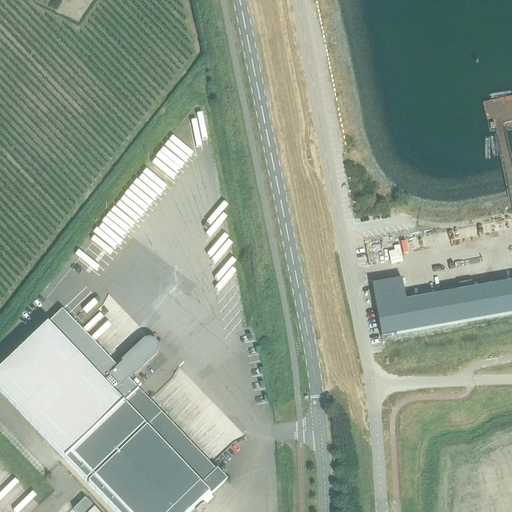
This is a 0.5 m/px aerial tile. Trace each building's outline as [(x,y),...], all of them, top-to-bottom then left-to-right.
[(387,231),(396,231),(396,226),(407,226),(407,219),(387,220),(387,231)] [(384,226),(363,226),(363,235),(385,234),(384,226)] [(81,245),(101,263),(114,249),(94,230),(81,245)] [(467,236),(459,238),(461,246),(469,244),(467,236)] [(402,280),(372,285),(381,338),(382,337),(396,335),(511,314),(511,282),(473,290),(472,282),(458,284),(460,291),(406,301),(402,280)] [(92,307),(103,296),(98,292),(88,303),(92,307)] [(75,315),(79,319),(91,308),(87,304),(75,315)] [(62,310),(0,369),(0,392),(65,460),(115,511),(189,511),(209,493),(211,495),(227,480),(217,470),(216,471),(138,390),(131,383),(156,356),(158,353),(159,349),(158,345),(156,342),(152,340),(148,339),(144,340),(141,343),(117,368),(62,310)] [(126,335),(108,352),(111,356),(130,339),(126,335)] [(156,403),(173,385),(169,381),(152,400),(156,403)] [(218,433),(200,450),(203,453),(221,437),(218,433)] [(73,510),(74,511),(90,511),(94,509),(85,499),(73,510)]
